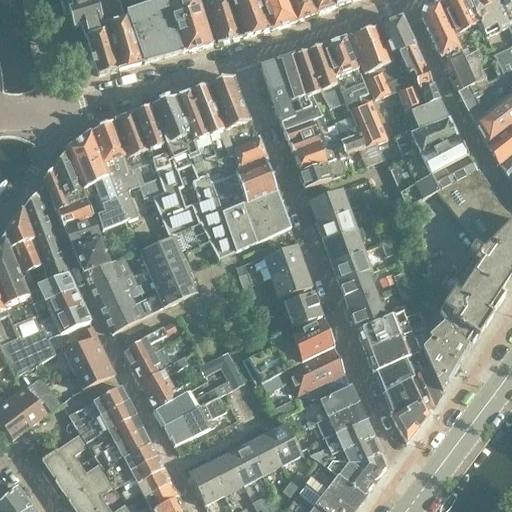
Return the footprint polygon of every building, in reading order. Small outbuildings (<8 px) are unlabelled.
[(95,0),(71,0),(65,2),(73,28),(101,18),(95,0)] [(168,9),(165,1),(164,0),(160,0),(125,12),(144,65),(183,55),(174,28),(168,9)] [(212,47),(197,0),(168,0),(165,1),(168,9),(174,28),(183,55),(212,47)] [(227,0),(220,0),(204,4),(217,46),(241,40),(227,0)] [(227,0),(241,40),(270,32),(258,0),(227,0)] [(258,0),(270,32),(295,23),(285,0),(258,0)] [(285,0),(295,23),(316,16),(309,0),(285,0)] [(309,0),(316,16),(336,8),(332,0),(309,0)] [(332,0),(336,8),(360,0),(332,0)] [(465,0),(451,0),(437,6),(453,39),(478,27),(472,16),(465,0)] [(493,0),(465,0),(472,16),(478,27),(483,35),(495,29),(497,35),(507,30),(507,29),(500,15),(496,5),(493,0)] [(511,0),(493,0),(496,5),(500,15),(511,9),(511,0)] [(423,12),(422,12),(420,18),(421,18),(441,61),(459,52),(454,41),(453,39),(437,6),(423,12)] [(101,18),(73,28),(74,30),(82,27),(85,39),(99,35),(97,22),(102,20),(101,18)] [(103,25),(105,34),(106,33),(113,54),(118,72),(141,66),(125,18),(103,25)] [(400,20),(378,28),(390,57),(397,54),(398,56),(414,49),(400,20)] [(378,28),(347,40),(350,45),(362,78),(363,77),(373,102),(397,92),(407,115),(423,108),(418,93),(412,77),(407,79),(406,77),(399,80),(390,57),(378,28)] [(105,34),(99,35),(85,39),(92,60),(113,54),(106,33),(105,34)] [(454,41),(459,52),(474,87),(484,80),(481,66),(489,62),(493,69),(498,66),(494,57),(484,54),(481,49),(476,51),(467,35),(454,41)] [(345,41),(321,49),(334,81),(346,113),(348,112),(349,112),(362,106),(359,101),(368,97),(358,72),(347,45),(345,41)] [(321,49),(306,54),(319,94),(327,91),(337,114),(345,111),(336,88),(334,81),(321,49)] [(414,49),(398,56),(391,59),(399,80),(406,77),(422,69),(414,49)] [(511,96),(472,125),(487,151),(511,130),(511,49),(494,57),(498,66),(499,68),(511,96)] [(459,52),(441,61),(456,95),(471,88),(474,87),(459,52)] [(113,54),(92,60),(97,77),(118,72),(113,54)] [(306,54),(293,59),(305,100),(306,100),(311,111),(315,121),(326,146),(338,141),(319,94),(306,54)] [(293,59),(274,65),(275,66),(277,67),(289,105),(296,103),(301,115),(310,111),(305,100),(293,59)] [(274,65),(260,70),(271,101),(281,126),(294,121),(291,114),(289,105),(277,67),(275,66),(274,65)] [(471,88),(456,95),(456,96),(472,125),(511,96),(499,68),(493,71),(497,79),(473,91),(471,88)] [(422,69),(406,77),(407,79),(412,77),(418,93),(430,87),(422,69)] [(234,79),(206,89),(223,134),(230,152),(257,142),(234,79)] [(430,87),(418,93),(423,108),(437,103),(430,87)] [(206,89),(190,95),(224,179),(238,173),(230,152),(223,134),(206,89)] [(174,100),(189,138),(192,146),(196,157),(188,161),(197,184),(207,180),(210,185),(224,179),(190,95),(174,100)] [(174,100),(150,109),(151,112),(165,148),(171,162),(172,161),(185,156),(188,161),(196,157),(189,138),(174,100)] [(349,112),(348,112),(355,130),(358,138),(363,150),(376,145),(386,141),(370,103),(362,106),(349,112)] [(437,103),(423,108),(407,115),(412,134),(446,121),(437,103)] [(147,110),(133,116),(147,152),(148,154),(163,148),(149,114),(148,114),(147,110)] [(294,121),(281,126),(284,135),(300,128),(300,127),(311,123),(315,121),(311,111),(310,111),(301,115),(293,118),(294,121)] [(133,116),(114,123),(126,158),(127,161),(132,159),(137,168),(148,164),(144,153),(147,152),(133,116)] [(409,135),(409,136),(395,142),(405,165),(419,158),(456,140),(446,121),(412,134),(409,135)] [(112,123),(90,134),(124,224),(134,220),(124,195),(139,189),(127,161),(126,158),(114,123),(112,123)] [(300,128),(284,135),(287,144),(315,135),(317,141),(322,139),(320,134),(318,128),(314,130),(311,123),(300,127),(300,128)] [(339,145),(341,150),(343,157),(358,152),(363,150),(358,138),(355,130),(346,134),(348,142),(339,145)] [(511,130),(487,151),(499,168),(511,156),(511,130)] [(64,152),(65,153),(81,193),(89,207),(94,206),(104,232),(124,224),(90,134),(64,152)] [(315,135),(287,144),(291,155),(319,145),(317,141),(315,135)] [(456,140),(419,158),(405,165),(389,171),(398,195),(430,178),(467,159),(456,140)] [(257,141),(257,142),(230,152),(238,173),(264,163),(265,162),(257,141)] [(319,145),(291,155),(291,156),(298,175),(325,165),(334,161),(330,150),(333,149),(335,152),(340,150),(337,142),(326,146),(320,148),(319,145)] [(363,150),(358,152),(364,169),(382,163),(376,145),(363,150)] [(220,261),(223,260),(225,259),(234,255),(221,215),(210,185),(207,180),(197,184),(188,161),(185,156),(172,161),(171,162),(165,148),(165,147),(163,148),(148,154),(147,152),(144,153),(148,164),(137,168),(143,185),(158,180),(162,193),(152,197),(151,195),(150,196),(159,220),(168,241),(199,228),(208,246),(215,260),(217,263),(220,261)] [(59,161),(51,173),(63,200),(78,194),(81,193),(65,153),(59,161)] [(325,165),(298,175),(304,192),(352,173),(346,157),(334,161),(325,165)] [(467,159),(430,178),(398,195),(405,210),(438,192),(475,173),(467,159)] [(511,159),(500,170),(509,184),(511,180),(511,159)] [(264,163),(238,173),(224,179),(210,185),(221,215),(245,206),(246,207),(275,195),(264,163)] [(51,173),(42,182),(55,213),(56,214),(67,209),(63,200),(51,173)] [(459,223),(493,198),(475,173),(435,195),(459,223)] [(371,191),(362,194),(366,206),(375,203),(371,191)] [(311,212),(315,224),(349,211),(342,192),(308,204),(311,212)] [(67,209),(56,214),(63,230),(93,220),(88,208),(85,200),(81,202),(78,194),(63,200),(67,209)] [(245,206),(221,215),(235,255),(289,231),(275,195),(246,207),(245,206)] [(34,197),(21,212),(22,213),(33,242),(42,267),(48,284),(66,277),(67,276),(38,201),(34,197)] [(493,198),(459,223),(482,251),(511,222),(493,198)] [(375,203),(366,206),(370,218),(379,215),(375,203)] [(349,211),(315,224),(320,235),(323,246),(357,233),(349,211)] [(1,238),(2,240),(3,238),(9,252),(13,251),(18,263),(17,264),(22,276),(42,267),(33,242),(22,213),(21,212),(11,224),(1,238)] [(93,220),(63,230),(71,249),(100,239),(93,220)] [(472,248),(467,256),(474,261),(473,263),(505,285),(511,276),(511,223),(511,222),(482,251),(482,252),(480,253),(472,248)] [(168,241),(139,253),(163,310),(198,295),(182,258),(182,256),(208,246),(199,228),(168,241)] [(385,232),(377,235),(381,247),(390,244),(385,232)] [(357,233),(323,246),(331,268),(365,255),(357,233)] [(0,244),(0,303),(3,310),(15,342),(0,349),(0,351),(13,381),(54,358),(35,314),(32,308),(29,300),(9,252),(3,238),(2,240),(3,241),(0,244)] [(71,249),(77,262),(82,276),(115,265),(123,262),(117,245),(104,250),(100,239),(71,249)] [(394,256),(390,244),(381,247),(385,259),(394,256)] [(296,248),(262,260),(269,279),(303,267),(296,248)] [(365,255),(331,268),(339,288),(367,277),(372,275),(365,255)] [(119,272),(137,265),(134,257),(123,262),(115,265),(82,276),(90,292),(122,280),(119,272)] [(452,293),(449,298),(486,325),(492,317),(491,317),(504,297),(499,294),(505,285),(473,263),(467,272),(460,267),(446,289),(452,293)] [(303,267),(269,279),(278,303),(311,290),(303,267)] [(247,275),(238,279),(242,291),(251,288),(247,275)] [(395,284),(393,279),(392,275),(380,280),(384,289),(395,284)] [(402,276),(393,279),(395,284),(398,291),(406,288),(402,276)] [(48,284),(35,289),(42,303),(44,302),(46,306),(74,293),(66,277),(48,284)] [(367,277),(339,288),(347,312),(377,300),(367,277)] [(90,292),(97,307),(149,285),(148,283),(145,285),(141,278),(125,285),(122,280),(90,292)] [(149,285),(97,307),(104,323),(136,308),(132,300),(152,291),(149,285)] [(255,300),(251,288),(242,291),(247,303),(255,300)] [(411,299),(406,288),(398,291),(403,302),(411,299)] [(44,302),(42,303),(32,308),(35,314),(45,310),(50,319),(52,318),(53,321),(82,310),(74,293),(46,306),(44,302)] [(312,295),(283,307),(292,331),(321,319),(312,295)] [(445,324),(453,336),(470,349),(476,339),(477,340),(486,325),(449,298),(437,315),(445,324)] [(377,300),(347,312),(356,333),(386,321),(377,300)] [(104,323),(111,337),(142,321),(162,310),(158,302),(138,313),(136,308),(104,323)] [(0,303),(0,349),(15,342),(3,310),(0,303)] [(52,318),(50,319),(39,323),(46,339),(50,338),(47,330),(54,327),(59,338),(76,330),(77,331),(89,325),(82,310),(53,321),(52,318)] [(386,321),(356,333),(364,353),(400,336),(393,318),(386,321)] [(322,324),(290,339),(272,348),(265,352),(242,363),(256,389),(285,373),(301,366),(333,351),(322,324)] [(428,339),(430,341),(458,368),(470,349),(453,336),(445,324),(428,339)] [(121,354),(130,369),(154,356),(148,347),(176,332),(172,325),(144,340),(121,354)] [(63,354),(71,373),(105,357),(91,330),(80,335),(85,343),(63,354)] [(267,336),(259,340),(265,352),(272,348),(267,336)] [(400,336),(364,353),(373,376),(408,360),(410,359),(400,336)] [(419,352),(421,351),(440,394),(441,395),(458,368),(430,341),(425,347),(420,339),(414,341),(419,352)] [(182,351),(186,358),(195,354),(191,346),(182,351)] [(130,369),(138,385),(162,371),(172,365),(163,350),(154,356),(130,369)] [(301,366),(285,374),(256,389),(277,425),(303,411),(297,399),(325,385),(330,397),(349,389),(344,376),(333,351),(301,366)] [(422,372),(414,377),(424,400),(430,413),(432,411),(441,395),(440,394),(421,351),(419,352),(417,353),(420,360),(418,362),(422,372)] [(220,370),(231,392),(243,386),(227,355),(202,367),(203,370),(200,372),(203,380),(220,370)] [(105,357),(71,373),(81,393),(115,376),(105,357)] [(162,371),(138,385),(146,399),(171,386),(167,379),(186,368),(183,360),(162,371)] [(380,395),(414,377),(408,360),(373,376),(380,395)] [(171,386),(146,399),(155,414),(178,399),(175,393),(201,378),(197,371),(171,386)] [(414,377),(380,395),(390,417),(424,400),(414,377)] [(45,386),(40,379),(30,387),(35,394),(45,386)] [(40,400),(50,392),(45,386),(35,394),(40,400)] [(155,414),(163,429),(196,412),(227,394),(223,386),(191,403),(186,395),(178,399),(155,414)] [(24,389),(7,401),(29,430),(45,418),(24,389)] [(73,414),(67,418),(70,423),(75,432),(87,425),(99,419),(126,402),(119,389),(83,411),(86,417),(78,422),(73,414)] [(349,389),(319,403),(308,409),(314,422),(308,425),(309,429),(316,425),(327,421),(357,406),(349,389)] [(45,407),(55,399),(50,392),(40,400),(43,404),(45,407)] [(240,398),(242,415),(255,413),(253,397),(240,398)] [(60,406),(55,399),(45,407),(50,414),(60,406)] [(219,400),(163,429),(173,449),(215,429),(211,421),(226,414),(219,400)] [(424,400),(390,417),(406,445),(430,413),(424,400)] [(7,401),(0,406),(0,427),(11,443),(29,430),(7,401)] [(126,402),(99,419),(87,425),(91,432),(81,439),(85,445),(97,438),(106,433),(134,416),(126,402)] [(357,406),(327,421),(316,425),(323,442),(334,437),(336,436),(336,437),(365,423),(357,406)] [(134,416),(106,433),(97,438),(100,445),(89,452),(94,459),(101,454),(141,431),(134,416)] [(336,436),(334,437),(323,443),(327,450),(309,458),(317,464),(342,453),(373,439),(365,423),(336,437),(336,436)] [(285,427),(266,437),(282,468),(301,459),(285,427)] [(141,431),(101,454),(110,468),(121,461),(148,445),(141,431)] [(46,470),(41,474),(51,489),(81,470),(73,459),(85,451),(79,440),(77,437),(41,462),(46,470)] [(266,437),(246,447),(262,478),(282,468),(266,437)] [(373,439),(342,453),(317,464),(322,466),(322,464),(332,465),(348,467),(351,467),(353,468),(380,457),(373,439)] [(148,445),(121,461),(121,462),(103,473),(110,484),(128,472),(155,459),(148,445)] [(246,447),(227,457),(244,488),(262,478),(246,447)] [(227,457),(207,467),(223,498),(244,488),(227,457)] [(380,457),(353,468),(375,485),(386,471),(380,457)] [(155,459),(128,472),(133,481),(119,488),(121,490),(122,489),(125,493),(136,487),(162,472),(155,459)] [(327,471),(337,478),(340,481),(365,500),(375,485),(353,468),(351,467),(348,467),(332,465),(327,471)] [(207,467),(188,477),(204,509),(223,498),(207,467)] [(81,470),(51,489),(58,500),(63,496),(68,503),(104,479),(97,469),(85,477),(81,470)] [(136,487),(125,493),(123,494),(126,501),(139,493),(142,499),(169,484),(162,472),(136,487)] [(297,474),(289,484),(297,490),(305,479),(297,474)] [(309,482),(325,494),(348,511),(354,511),(365,500),(340,481),(337,478),(331,486),(316,474),(309,482)] [(104,479),(68,503),(72,511),(70,511),(99,511),(106,508),(112,491),(104,479)] [(320,500),(314,508),(318,511),(348,511),(325,494),(309,482),(304,488),(320,500)] [(169,484),(142,499),(147,508),(139,511),(137,511),(133,504),(126,508),(128,511),(151,511),(176,498),(169,484)] [(289,484),(282,494),(289,500),(297,490),(289,484)] [(31,511),(15,490),(0,504),(0,511),(31,511)] [(176,498),(151,511),(182,511),(183,511),(176,498)] [(261,501),(252,506),(255,511),(258,511),(259,511),(263,511),(268,506),(261,501)]
